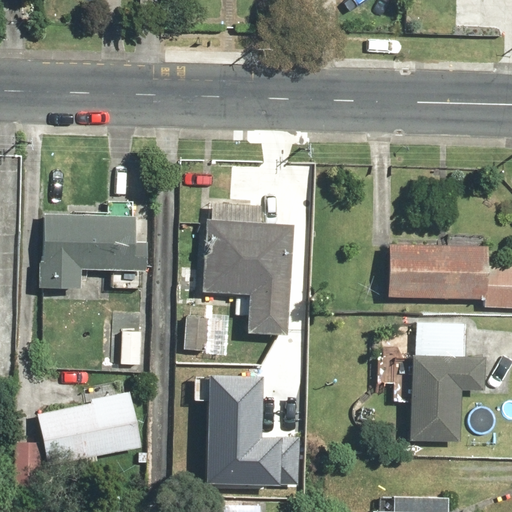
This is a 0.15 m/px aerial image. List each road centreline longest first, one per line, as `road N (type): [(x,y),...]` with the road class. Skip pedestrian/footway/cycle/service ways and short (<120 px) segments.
road 1 (secondary): [(0,90),(511,104)]
road 2 (unknown): [(156,132),(164,458),(149,511)]
